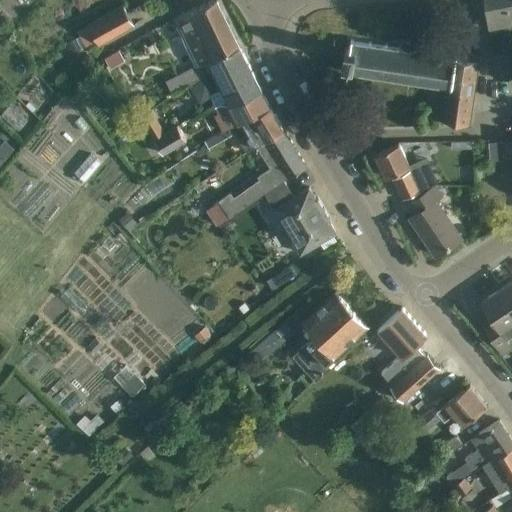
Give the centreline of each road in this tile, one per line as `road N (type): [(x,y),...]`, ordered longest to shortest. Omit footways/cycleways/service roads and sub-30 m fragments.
road 1 (tertiary): [(422,297),(358,224),(302,121),(268,54),(266,0)]
road 2 (tertiary): [(511,409),(422,297)]
